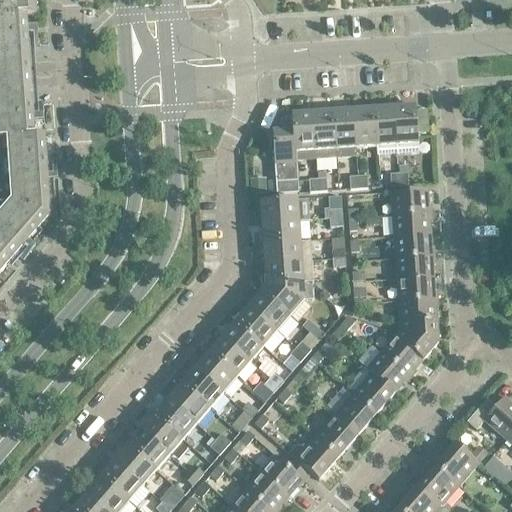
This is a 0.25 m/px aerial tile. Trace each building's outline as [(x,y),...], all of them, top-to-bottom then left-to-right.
[(26,16),(36,15),(35,0),(0,0),(0,15),(26,14),(26,16)] [(0,140),(35,139),(35,136),(31,78),(26,16),(26,14),(0,15),(0,140)] [(397,156),(419,154),(415,108),(394,109),(397,156)] [(374,111),(376,149),(377,157),(397,156),(394,109),(374,111)] [(356,150),(376,149),(374,111),(353,112),(356,150)] [(356,159),(356,150),(353,112),(333,114),(336,160),(356,159)] [(336,160),(333,114),(312,115),(315,161),(336,160)] [(295,154),(296,154),(296,163),(315,161),(312,115),(291,116),(293,132),(295,154)] [(277,197),(298,195),(296,163),(296,154),(295,154),(293,132),(272,134),(277,197)] [(50,217),(44,136),(35,136),(35,139),(0,140),(0,145),(4,201),(50,217)] [(391,189),(399,188),(398,175),(390,176),(391,189)] [(407,175),(398,175),(399,188),(408,188),(407,175)] [(349,179),(350,192),(358,191),(357,178),(349,179)] [(367,191),(366,178),(357,178),(358,191),(367,191)] [(265,181),(251,182),(252,196),(266,195),(265,181)] [(308,182),(309,195),(318,194),(317,181),(308,182)] [(326,193),(325,181),(317,181),(318,194),(326,193)] [(429,214),(427,192),(390,195),(392,217),(429,214)] [(0,274),(18,253),(50,217),(4,201),(0,205),(0,274)] [(297,202),(259,204),(261,225),(299,223),(297,202)] [(323,211),(324,221),(329,221),(341,220),(340,211),(328,212),(328,211),(323,211)] [(360,211),(347,211),(348,220),(356,219),(360,219),(360,211)] [(429,214),(392,217),(393,239),(430,236),(429,214)] [(356,219),(348,220),(349,233),(357,232),(356,219)] [(329,221),(330,229),(341,228),(341,220),(329,221)] [(299,223),(261,225),(262,245),(300,243),(299,223)] [(430,236),(393,239),(395,261),(432,258),(430,236)] [(357,241),(348,242),(349,255),(358,254),(357,241)] [(300,243),(262,245),(264,266),(311,263),(309,242),(300,243)] [(344,261),(343,253),(331,253),(332,262),(344,261)] [(432,258),(395,261),(396,282),(433,280),(432,258)] [(332,262),(332,270),(344,270),(344,261),(332,262)] [(264,266),(265,287),(303,285),(312,284),(311,263),(264,266)] [(351,276),(351,284),(364,283),(363,275),(351,276)] [(433,280),(396,282),(398,304),(435,302),(433,280)] [(265,289),(261,294),(290,319),(304,302),(313,302),(311,284),(303,285),(265,287),(265,289)] [(365,292),(352,292),(352,301),(361,301),(365,300),(365,292)] [(276,335),(290,319),(261,294),(247,310),(276,335)] [(353,314),(362,313),(361,301),(352,301),(353,314)] [(435,302),(398,304),(399,326),(436,324),(435,302)] [(263,350),(276,335),(247,310),(234,325),(263,350)] [(355,324),(347,318),(339,328),(346,334),(355,324)] [(307,323),(301,329),(308,335),(318,343),(323,337),(314,329),(307,323)] [(400,333),(438,345),(436,324),(399,326),(400,333)] [(250,365),(263,350),(234,325),(221,340),(250,365)] [(330,338),(337,344),(346,334),(339,328),(330,338)] [(424,361),(438,345),(400,333),(396,337),(424,361)] [(381,354),(409,378),(424,361),(396,337),(381,354)] [(236,380),(250,365),(221,340),(207,355),(236,380)] [(310,352),(300,344),(295,350),(304,359),(310,352)] [(289,357),(299,365),(304,359),(295,350),(289,357)] [(318,366),(327,356),(319,350),(311,360),(318,366)] [(367,370),(372,374),(395,395),(409,378),(381,354),(367,370)] [(223,396),(236,380),(207,355),(194,371),(223,396)] [(209,411),(223,396),(194,371),(181,386),(209,411)] [(308,378),(300,372),(292,382),(299,388),(308,378)] [(283,383),(274,374),(268,381),(278,389),(283,383)] [(376,417),(395,395),(372,374),(352,396),(376,417)] [(263,388),(272,396),(278,389),(268,381),(262,387),(263,388)] [(272,396),(263,388),(262,387),(260,385),(253,394),(265,405),(272,396)] [(196,427),(209,411),(181,386),(167,402),(196,427)] [(291,397),(284,390),(275,400),(283,407),(291,397)] [(352,396),(333,418),(357,439),(376,417),(352,396)] [(505,442),(511,434),(511,406),(504,399),(496,409),(487,401),(467,424),(476,432),(484,423),(505,442)] [(182,442),(196,427),(167,402),(154,417),(182,442)] [(256,414),(247,406),(241,412),(250,420),(256,414)] [(243,414),(237,420),(245,427),(250,420),(243,414)] [(269,422),(262,416),(253,426),(261,432),(269,422)] [(169,458),(182,442),(154,417),(140,433),(169,458)] [(333,418),(314,440),(338,461),(357,439),(333,418)] [(155,473),(169,458),(140,433),(127,448),(155,473)] [(229,445),(228,444),(220,436),(214,443),(224,451),(229,445)] [(211,440),(206,446),(209,449),(218,457),(224,451),(214,443),(211,440)] [(295,462),(309,475),(319,483),(338,461),(314,440),(295,462)] [(238,443),(231,451),(238,457),(238,458),(245,450),(238,443)] [(459,488),(479,466),(455,446),(436,467),(459,488)] [(142,489),(155,473),(127,448),(113,464),(142,489)] [(477,448),(470,457),(478,464),(486,456),(477,448)] [(231,451),(223,460),(230,466),(238,457),(231,451)] [(482,469),(496,481),(506,469),(492,457),(482,469)] [(303,482),(288,470),(275,458),(261,474),(289,499),(303,482)] [(129,504),(142,489),(113,464),(100,478),(129,504)] [(225,473),(218,466),(209,476),(217,483),(225,473)] [(202,476),(193,467),(187,474),(197,482),(202,476)] [(441,509),(459,488),(436,467),(417,489),(441,509)] [(182,480),(191,489),(197,482),(187,474),(182,480)] [(276,511),(289,499),(261,474),(246,491),(270,511),(276,511)] [(106,511),(121,511),(129,504),(100,478),(86,494),(106,511)] [(211,489),(204,483),(195,493),(202,499),(211,489)] [(444,511),(441,509),(417,489),(397,511),(444,511)] [(270,511),(246,491),(232,507),(237,511),(270,511)] [(76,511),(106,511),(86,494),(73,509),(76,511)] [(170,511),(176,506),(166,498),(160,505),(168,511),(170,511)] [(191,511),(197,506),(189,499),(181,509),(183,511),(191,511)]
